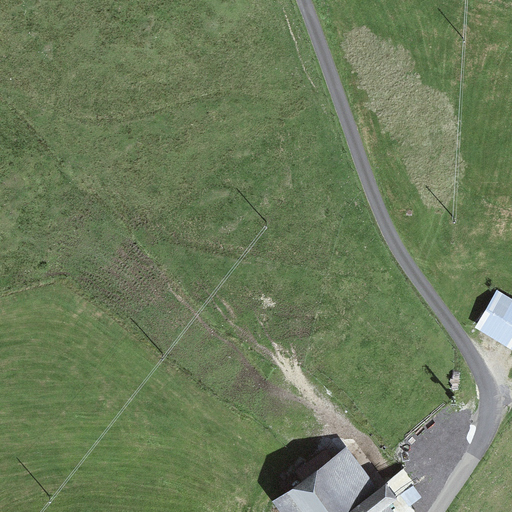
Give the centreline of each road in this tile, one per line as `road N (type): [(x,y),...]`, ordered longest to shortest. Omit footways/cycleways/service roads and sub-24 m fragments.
road 1 (track): [(491,402),(481,369),(385,223),(303,0)]
road 2 (track): [(437,511),(491,402)]
